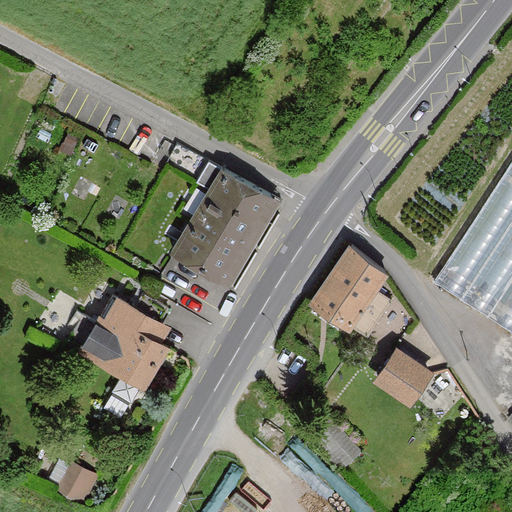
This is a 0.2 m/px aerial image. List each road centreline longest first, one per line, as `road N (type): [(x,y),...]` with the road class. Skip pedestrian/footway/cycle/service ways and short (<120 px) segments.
road 1 (unclassified): [(330,210),(0,32)]
road 2 (primary): [(144,511),(330,210)]
road 3 (unclassified): [(511,445),(399,270),(330,210)]
road 4 (primary): [(330,210),(493,0)]
